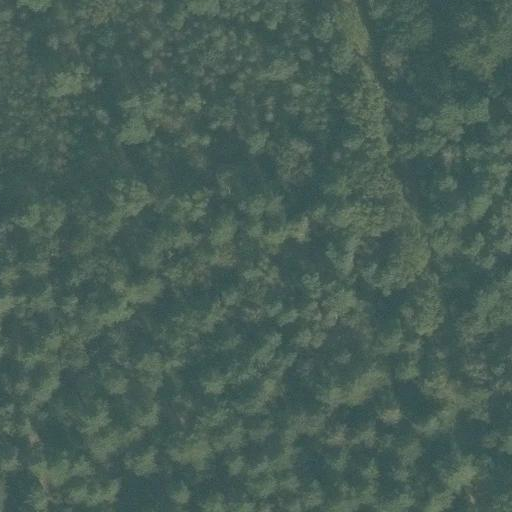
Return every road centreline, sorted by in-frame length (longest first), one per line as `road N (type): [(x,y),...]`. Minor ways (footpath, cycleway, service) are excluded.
road 1 (track): [(474,511),(342,0)]
road 2 (track): [(373,117),(511,82)]
